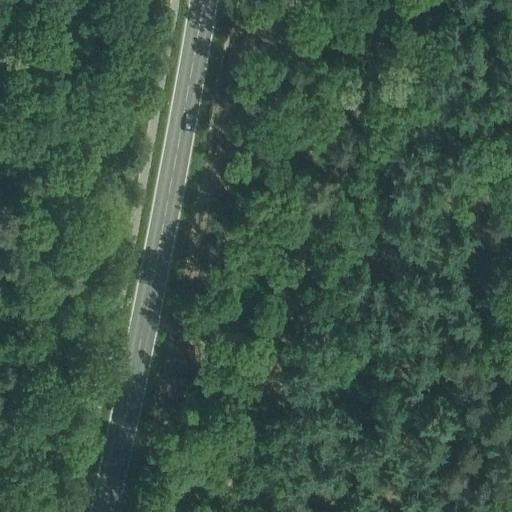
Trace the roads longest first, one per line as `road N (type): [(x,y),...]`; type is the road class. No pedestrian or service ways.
road 1 (secondary): [(103,511),(205,0)]
road 2 (track): [(427,511),(490,0)]
